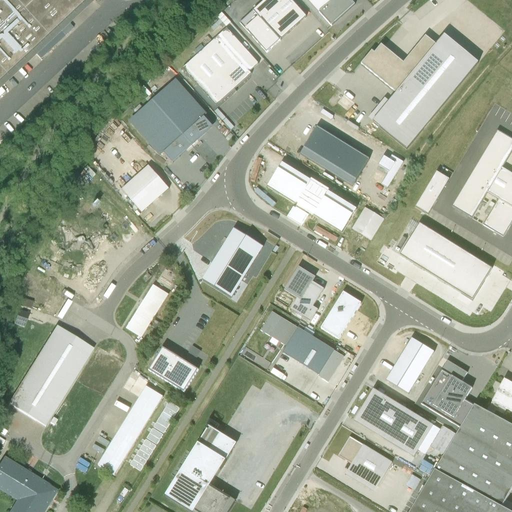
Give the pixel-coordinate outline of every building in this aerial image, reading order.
[(0,0),(0,77),(82,0),(0,0)] [(0,85),(92,0),(82,0),(0,77),(0,85)] [(290,0),(266,0),(240,24),(267,54),(307,18),(290,0)] [(350,0),(307,0),(331,27),(355,6),(350,0)] [(69,23),(60,31),(65,35),(73,27),(69,23)] [(227,30),(183,70),(216,107),(231,94),(233,96),(237,92),(235,90),(252,75),(250,73),(259,65),(227,30)] [(478,64),(445,36),(437,46),(397,94),(390,103),(385,99),(368,119),(407,151),(478,64)] [(397,94),(437,46),(426,37),(404,64),(381,45),(375,54),(372,52),(361,65),(397,94)] [(177,82),(154,103),(193,147),(213,128),(205,118),(207,116),(177,82)] [(193,147),(154,103),(130,124),(160,158),(164,154),(173,164),(193,147)] [(369,160),(317,128),(301,155),(353,187),(369,160)] [(511,153),(511,139),(498,131),(452,207),(472,219),(488,194),(499,200),(483,226),(504,238),(511,224),(511,175),(502,169),(511,153)] [(386,190),(402,162),(386,153),(379,167),(378,166),(372,177),(378,180),(375,184),(386,190)] [(169,189),(149,167),(122,191),(142,213),(169,189)] [(450,180),(437,173),(416,208),(428,216),(450,180)] [(332,192),(310,179),(294,206),(316,219),(332,192)] [(309,216),(294,206),(285,220),(301,230),(309,216)] [(387,220),(365,208),(352,230),(375,242),(387,220)] [(420,225),(400,256),(473,301),(492,270),(420,225)] [(263,248),(234,229),(202,281),(231,299),(263,248)] [(316,278),(299,268),(285,291),(297,299),(302,302),(313,283),(316,278)] [(324,290),(313,283),(302,302),(297,299),(291,310),(311,322),(318,311),(313,308),(324,290)] [(169,296),(154,286),(143,304),(126,330),(142,339),(150,326),(158,332),(162,326),(154,320),(169,296)] [(362,304),(343,293),(321,329),(339,340),(355,315),(354,315),(357,311),(362,304)] [(14,325),(25,328),(27,321),(29,315),(19,311),(17,317),(14,325)] [(287,347),(298,329),(272,313),(261,331),(287,347)] [(94,350),(57,327),(8,405),(46,428),(94,350)] [(334,352),(298,329),(287,347),(283,354),(319,376),(334,352)] [(434,353),(412,339),(386,382),(409,395),(434,353)] [(199,371),(163,348),(149,371),(184,394),(199,371)] [(344,357),(334,352),(319,376),(318,377),(328,383),(344,357)] [(448,361),(421,405),(462,429),(475,407),(465,401),(472,389),(462,383),(468,373),(448,361)] [(511,384),(505,380),(490,408),(504,415),(507,410),(511,412),(511,384)] [(163,398),(147,387),(140,398),(133,409),(126,420),(119,431),(113,442),(105,454),(98,466),(115,476),(124,461),(140,436),(163,398)] [(433,427),(373,391),(354,422),(414,458),(433,427)] [(509,511),(502,508),(506,502),(511,490),(511,426),(475,407),(462,429),(411,511),(509,511)] [(221,435),(209,427),(166,497),(190,511),(229,511),(236,502),(211,486),(237,444),(221,435)] [(392,464),(350,438),(339,457),(352,465),(346,475),(375,493),(392,464)] [(0,464),(0,490),(17,501),(9,511),(46,511),(52,502),(59,491),(28,473),(24,470),(4,458),(0,464)] [(335,511),(318,502),(312,511),(335,511)] [(511,511),(511,505),(506,502),(502,508),(509,511),(511,511)]
